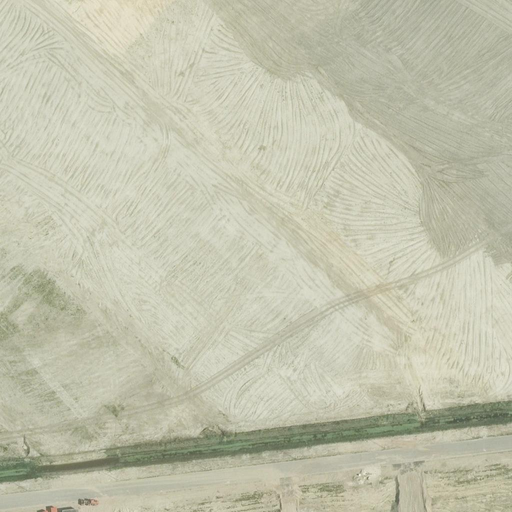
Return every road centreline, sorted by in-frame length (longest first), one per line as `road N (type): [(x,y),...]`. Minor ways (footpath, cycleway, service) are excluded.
road 1 (unclassified): [(0,503),(511,443)]
road 2 (track): [(511,185),(316,0)]
